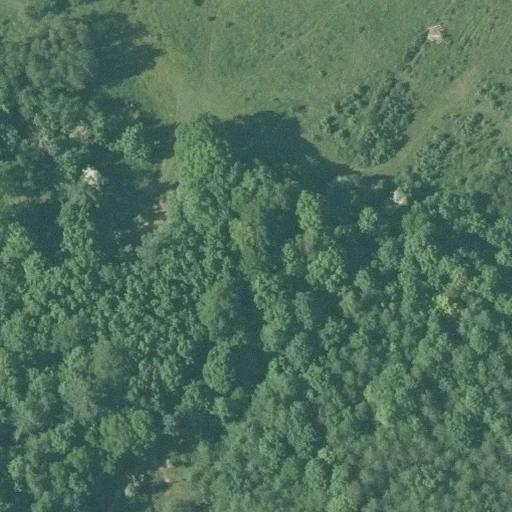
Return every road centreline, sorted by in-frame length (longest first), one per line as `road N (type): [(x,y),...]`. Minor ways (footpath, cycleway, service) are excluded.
road 1 (track): [(0,1),(92,31),(206,110),(351,177),(395,162),(511,23)]
road 2 (track): [(198,471),(406,221),(414,191),(407,147)]
road 3 (track): [(0,207),(145,195),(206,110)]
